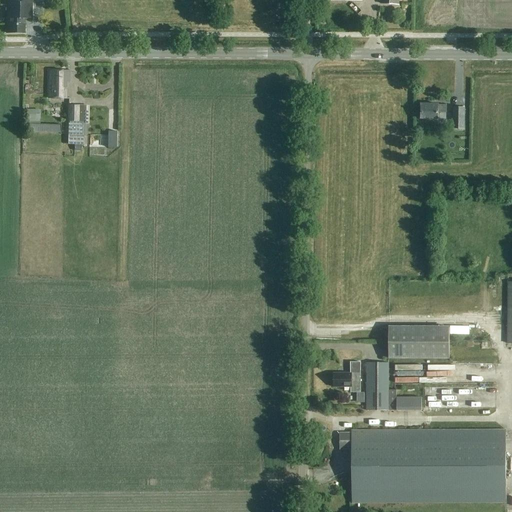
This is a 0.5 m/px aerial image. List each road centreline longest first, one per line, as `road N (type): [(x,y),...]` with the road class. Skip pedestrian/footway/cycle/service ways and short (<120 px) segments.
road 1 (unclassified): [(301,511),(308,53)]
road 2 (secondary): [(0,52),(308,53)]
road 3 (secondary): [(308,53),(511,56)]
